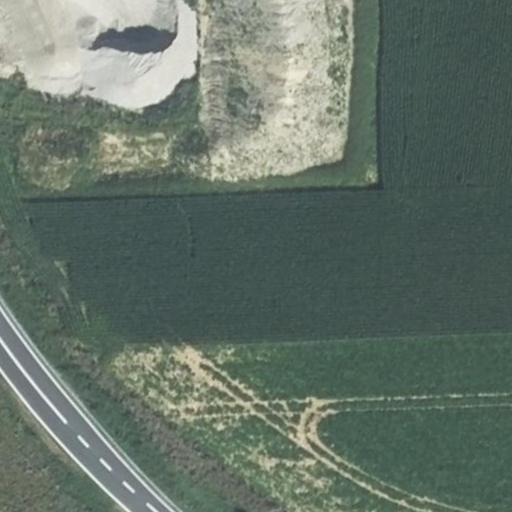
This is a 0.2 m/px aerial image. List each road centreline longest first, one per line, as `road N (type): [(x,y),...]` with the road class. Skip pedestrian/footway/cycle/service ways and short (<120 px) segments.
road 1 (trunk): [(152,511),(0,323)]
road 2 (trunk): [(144,511),(0,355)]
